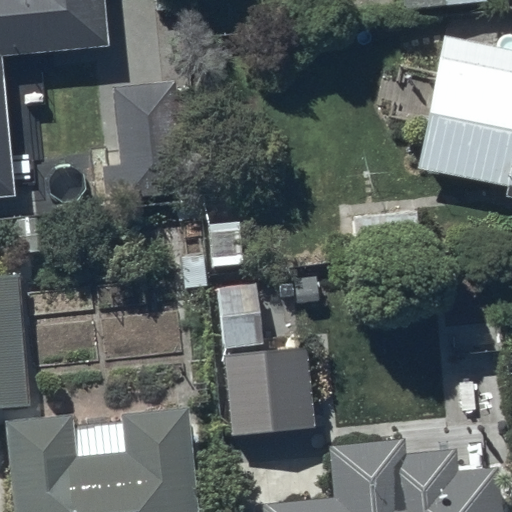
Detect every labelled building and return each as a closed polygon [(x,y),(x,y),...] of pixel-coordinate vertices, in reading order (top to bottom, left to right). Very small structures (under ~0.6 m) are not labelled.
[(0,0),(0,106),(5,106),(1,48),(21,47),(22,58),(43,56),(42,43),(102,38),(98,0),(0,0)] [(386,122),(418,128),(411,168),(504,186),(502,195),(511,196),(511,55),(440,42),(438,56),(432,55),(427,84),(395,78),(386,122)] [(175,77),(110,81),(114,157),(104,157),(106,189),(119,189),(120,194),(181,191),(175,77)] [(0,400),(29,399),(19,268),(0,269),(0,400)] [(253,279),(214,282),(224,429),(311,423),(305,336),(257,339),(253,279)] [(67,409),(3,415),(10,511),(195,511),(187,398),(118,403),(119,415),(68,419),(67,409)] [(328,490),(259,495),(259,511),(498,511),(495,460),(456,462),(454,442),(403,445),(403,433),(325,438),(328,490)]
